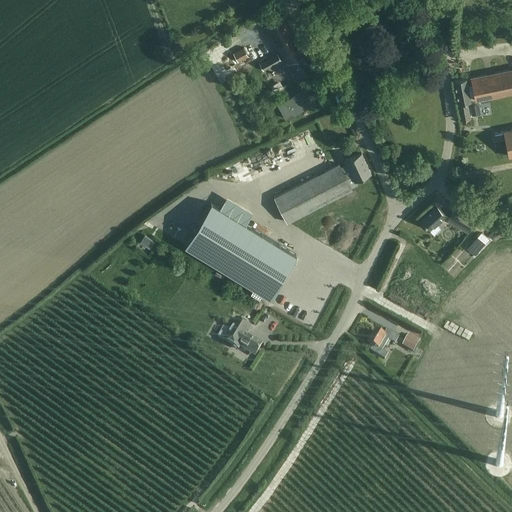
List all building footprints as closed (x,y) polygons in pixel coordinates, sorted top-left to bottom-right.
[(264,27),(291,73),(295,79),(311,70),(302,54),(305,52),(284,16),(264,27)] [(237,62),(248,57),(243,47),(232,53),(237,62)] [(263,70),(281,60),(277,53),(259,63),(263,70)] [(475,100),(511,92),(511,68),(470,77),(475,100)] [(457,80),(454,81),(461,120),(462,120),(470,119),(469,116),(467,105),(467,102),(470,102),(466,78),(457,80)] [(300,108),(310,101),(304,90),(285,101),(282,98),(276,101),(286,119),(301,110),(300,108)] [(511,128),(503,131),(508,156),(511,155),(511,128)] [(345,161),(347,165),(354,180),(371,172),(361,153),(345,161)] [(357,185),(354,180),(347,165),(341,168),(338,164),(274,197),(287,222),(351,189),(351,187),(357,185)] [(211,202),(184,246),(269,298),(296,255),(211,202)] [(419,218),(429,230),(434,234),(440,229),(436,224),(446,215),(435,203),(419,218)] [(454,210),(450,218),(469,228),(473,221),(454,210)] [(493,228),(488,235),(492,238),(497,232),(493,228)] [(144,235),(140,242),(149,248),(154,242),(149,238),(144,235)] [(224,328),(218,337),(224,341),(238,349),(241,345),(256,354),(262,345),(244,333),(248,327),(236,319),(231,326),(232,327),(230,331),(224,328)] [(367,344),(373,347),(370,351),(384,360),(387,355),(382,351),(388,340),(395,344),(399,337),(386,330),(383,336),(375,331),(367,344)] [(419,341),(409,335),(402,346),(413,352),(419,341)]
